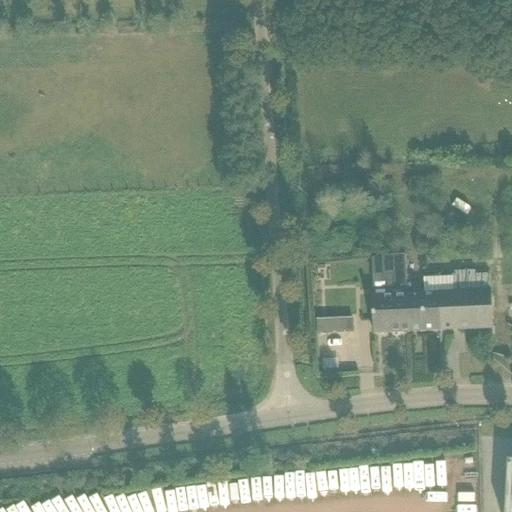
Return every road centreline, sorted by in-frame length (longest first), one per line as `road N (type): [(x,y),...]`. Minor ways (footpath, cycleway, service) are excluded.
road 1 (residential): [(293,419),(260,0)]
road 2 (tertiary): [(293,419),(0,459)]
road 3 (tertiary): [(511,398),(293,419)]
